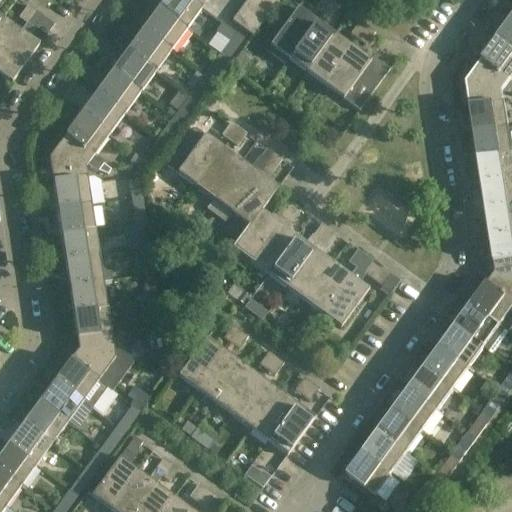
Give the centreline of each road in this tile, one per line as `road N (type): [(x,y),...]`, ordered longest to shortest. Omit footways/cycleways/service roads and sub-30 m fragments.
road 1 (residential): [(291,511),(354,423),(358,388),(445,276),(452,239),(432,105),(434,65),(483,0)]
road 2 (residential): [(0,144),(104,0)]
road 3 (residential): [(0,387),(26,351),(31,328),(22,303),(0,285)]
